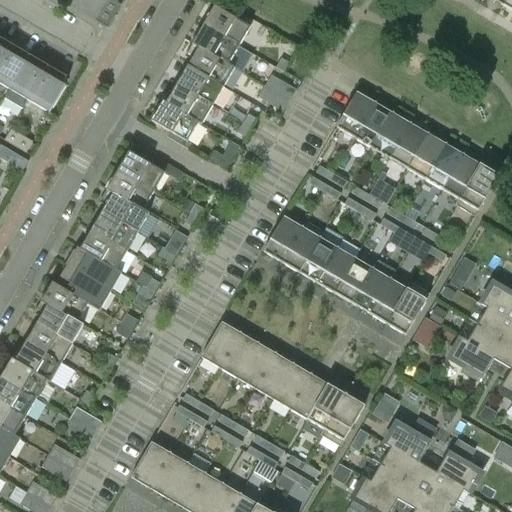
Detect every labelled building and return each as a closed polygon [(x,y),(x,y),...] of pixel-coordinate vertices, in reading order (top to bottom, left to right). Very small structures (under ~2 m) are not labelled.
[(511,12),(511,0),(507,0),(503,7),(511,12)] [(216,4),(203,26),(239,47),(250,28),(228,15),(229,12),(216,4)] [(228,66),(228,65),(239,47),(203,26),(192,45),(228,66)] [(0,63),(10,47),(0,41),(0,63)] [(191,61),(187,67),(223,88),(234,69),(228,65),(228,66),(192,45),(184,57),(191,61)] [(0,63),(0,84),(9,90),(29,57),(10,47),(0,63)] [(29,57),(9,90),(4,99),(23,110),(28,101),(46,70),(29,57)] [(283,74),(289,64),(281,59),(275,69),(283,74)] [(212,107),(223,88),(187,67),(176,86),(212,107)] [(46,70),(28,101),(49,114),(65,87),(62,85),(66,79),(46,70)] [(265,87),(290,102),(296,91),(271,76),(265,87)] [(212,107),(176,86),(166,104),(165,104),(198,124),(201,126),(212,107)] [(283,113),(290,102),(265,87),(258,99),(283,113)] [(336,129),(354,139),(375,104),(356,93),(336,129)] [(165,104),(166,104),(163,102),(151,122),(187,143),(198,124),(165,104)] [(393,115),(375,104),(354,139),(372,150),(393,115)] [(243,125),(250,129),(256,120),(248,115),(243,125)] [(390,160),(410,125),(393,115),(372,150),(390,160)] [(250,129),(243,125),(237,134),(245,139),(250,129)] [(428,135),(410,125),(390,160),(407,170),(428,135)] [(11,130),(4,141),(26,154),(32,143),(11,130)] [(425,181),(445,146),(428,135),(407,170),(425,181)] [(232,143),(226,153),(234,157),(240,148),(232,143)] [(15,154),(1,146),(0,148),(0,159),(8,165),(15,154)] [(463,156),(445,146),(425,181),(442,191),(463,156)] [(129,153),(117,172),(153,193),(164,174),(129,153)] [(463,156),(442,191),(459,201),(460,201),(481,166),(463,156)] [(499,177),(481,166),(460,201),(459,201),(455,207),(475,218),(499,177)] [(316,174),(330,182),(333,175),(319,167),(316,174)] [(142,212),(143,211),(153,193),(117,172),(106,191),(142,212)] [(347,183),(333,175),(330,182),(343,190),(347,183)] [(309,185),(323,193),(327,187),(313,179),(309,185)] [(340,194),(327,187),(323,193),(337,201),(340,194)] [(351,194),(365,202),(369,196),(355,188),(351,194)] [(105,207),(102,213),(138,234),(149,215),(143,211),(142,212),(106,191),(99,203),(105,207)] [(383,204),(369,196),(365,202),(379,210),(383,204)] [(344,205),(358,213),(362,207),(348,199),(344,205)] [(195,205),(190,215),(198,219),(203,210),(195,205)] [(376,215),(362,207),(358,213),(372,221),(376,215)] [(386,215),(400,223),(404,217),(390,209),(386,215)] [(127,253),(138,234),(102,213),(91,231),(127,253)] [(192,229),(198,219),(190,215),(184,224),(192,229)] [(417,224),(404,217),(400,223),(414,231),(417,224)] [(263,253),(281,264),(302,229),(284,218),(263,253)] [(380,227),(393,234),(397,228),(383,220),(380,227)] [(305,223),(302,229),(281,264),(299,274),(320,239),(323,233),(305,223)] [(411,236),(397,228),(393,234),(407,242),(411,236)] [(421,235),(435,243),(439,237),(425,229),(421,235)] [(116,271),(127,253),(91,231),(80,249),(80,250),(116,271)] [(452,245),(439,237),(435,243),(449,251),(452,245)] [(299,274),(317,284),(337,249),(320,239),(299,274)] [(415,247),(429,255),(432,248),(418,241),(415,247)] [(168,252),(176,256),(181,247),(174,242),(168,252)] [(80,250),(80,249),(77,248),(66,267),(110,293),(122,274),(116,271),(80,250)] [(170,266),(176,256),(168,252),(162,248),(157,258),(170,266)] [(446,256),(432,248),(429,255),(442,263),(446,256)] [(355,260),(337,249),(317,284),(334,295),(355,260)] [(334,295),(352,305),(372,270),(355,260),(334,295)] [(66,267),(55,285),(55,286),(88,305),(87,305),(99,312),(110,293),(66,267)] [(390,280),(372,270),(352,305),(369,315),(390,280)] [(460,291),(467,280),(455,273),(449,285),(460,291)] [(146,289),(154,294),(160,284),(152,280),(146,289)] [(408,291),(407,290),(390,280),(369,315),(387,326),(408,291)] [(77,323),(87,305),(88,305),(55,286),(55,285),(52,283),(41,302),(77,323)] [(410,284),(407,290),(408,291),(387,326),(406,337),(430,296),(410,284)] [(511,323),(511,290),(510,289),(507,294),(493,285),(481,305),(487,309),(487,308),(511,323)] [(148,303),(154,294),(146,289),(143,287),(137,296),(148,303)] [(446,287),(441,296),(450,301),(455,293),(446,287)] [(40,319),(36,325),(72,346),(83,326),(77,323),(41,302),(33,315),(40,319)] [(436,307),(430,318),(441,325),(448,313),(436,307)] [(477,326),(511,346),(511,323),(487,308),(487,309),(477,326)] [(124,326),(132,331),(138,322),(126,315),(121,325),(124,327),(124,326)] [(201,359),(219,370),(240,335),(222,324),(201,359)] [(61,364),(72,346),(36,325),(25,343),(61,364)] [(124,326),(124,327),(119,336),(127,340),(132,331),(124,326)] [(502,365),(511,348),(511,346),(477,326),(467,342),(467,343),(494,359),(493,360),(502,365)] [(258,345),(240,335),(219,370),(237,380),(258,345)] [(467,343),(467,342),(461,339),(449,359),(464,368),(461,372),(477,382),(480,377),(482,379),(493,360),(494,359),(467,343)] [(61,364),(25,343),(15,361),(14,362),(47,381),(47,382),(50,384),(61,364)] [(237,380),(255,390),(275,355),(258,345),(237,380)] [(511,369),(511,348),(502,365),(511,370),(511,369)] [(103,364),(110,368),(116,359),(108,354),(103,364)] [(293,366),(275,355),(255,390),(272,401),(293,366)] [(36,400),(47,382),(47,381),(14,362),(15,361),(11,360),(0,379),(36,400)] [(105,378),(110,368),(103,364),(97,373),(105,378)] [(290,411),(311,376),(293,366),(272,401),(290,411)] [(511,369),(511,370),(500,389),(502,391),(500,395),(511,401),(511,369)] [(328,387),(311,376),(290,411),(308,421),(328,387)] [(0,379),(0,403),(25,419),(36,400),(0,379)] [(325,432),(346,397),(328,387),(308,421),(324,431),(325,432)] [(94,396),(86,392),(80,401),(88,406),(94,396)] [(182,401),(196,410),(200,403),(186,395),(182,401)] [(364,408),(346,397),(325,432),(324,431),(321,437),(340,448),(364,408)] [(25,419),(0,403),(0,428),(14,437),(15,436),(25,419)] [(213,411),(200,403),(196,410),(209,418),(213,411)] [(442,412),(444,419),(451,423),(457,412),(446,405),(442,412)] [(193,414),(179,406),(175,413),(189,421),(193,414)] [(70,420),(95,434),(101,423),(76,408),(70,420)] [(485,408),(479,418),(492,425),(498,415),(485,408)] [(206,423),(193,414),(189,421),(203,429),(206,423)] [(217,422),(231,430),(235,424),(221,416),(217,422)] [(95,434),(70,420),(63,431),(88,445),(95,434)] [(248,432),(235,424),(231,430),(245,438),(248,432)] [(418,465),(419,463),(430,445),(427,443),(429,439),(413,429),(411,434),(396,425),(384,445),(390,449),(390,448),(418,465)] [(214,427),(211,433),(225,441),(228,435),(214,427)] [(0,428),(0,453),(9,459),(20,440),(15,436),(14,437),(0,428)] [(359,430),(356,436),(365,441),(368,436),(359,430)] [(242,443),(228,435),(225,441),(238,449),(242,443)] [(253,443),(266,451),(270,445),(256,437),(253,443)] [(131,479),(149,489),(170,454),(151,444),(131,479)] [(283,453),(270,445),(266,451),(280,459),(283,453)] [(511,450),(502,445),(493,461),(511,471),(511,450)] [(48,457),(73,472),(80,460),(54,446),(48,457)] [(263,456),(249,448),(246,455),(260,462),(263,456)] [(380,466),(416,487),(427,469),(419,463),(418,465),(390,448),(390,449),(380,466)] [(463,491),(469,495),(481,475),(466,466),(468,461),(452,452),(450,456),(447,455),(436,474),(435,475),(463,491)] [(0,474),(9,459),(0,453),(0,474)] [(149,489),(167,500),(187,465),(170,454),(149,489)] [(277,463),(263,456),(260,462),(273,470),(277,463)] [(73,472),(48,457),(42,468),(66,483),(73,472)] [(287,463),(302,472),(305,465),(291,457),(287,463)] [(167,500),(184,510),(205,475),(187,465),(167,500)] [(319,474),(305,465),(302,472),(315,480),(319,474)] [(406,505),(416,487),(380,466),(370,482),(370,483),(398,499),(397,500),(406,505)] [(285,468),(281,475),(295,483),(299,476),(285,468)] [(427,469),(416,487),(453,508),(463,491),(435,475),(436,474),(427,469)] [(337,471),(332,480),(340,484),(345,475),(337,471)] [(184,510),(187,511),(206,511),(222,485),(205,475),(184,510)] [(312,484),(299,476),(295,483),(308,491),(312,484)] [(370,483),(370,482),(364,479),(352,499),(367,508),(365,511),(390,511),(397,500),(398,499),(370,483)] [(26,494),(51,509),(58,498),(33,483),(26,494)] [(206,511),(230,511),(240,496),(222,485),(206,511)] [(406,505),(414,510),(415,509),(420,511),(450,511),(453,508),(416,487),(406,505)] [(49,511),(51,509),(26,494),(20,505),(30,511),(49,511)] [(230,511),(254,511),(258,506),(240,496),(230,511)]
